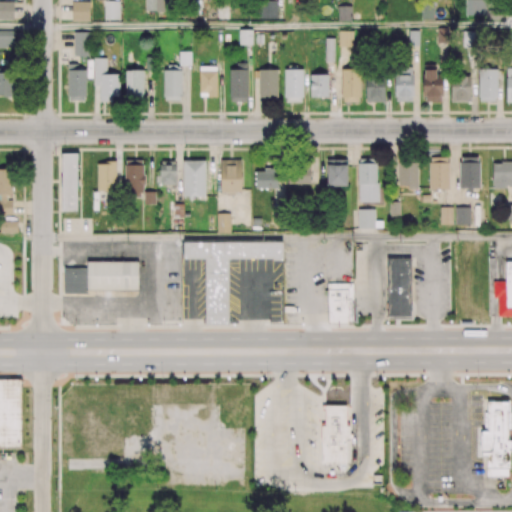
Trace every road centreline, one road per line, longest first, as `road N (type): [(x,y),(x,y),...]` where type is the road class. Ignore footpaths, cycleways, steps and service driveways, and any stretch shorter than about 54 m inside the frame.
road 1 (tertiary): [(511,129),(0,131)]
road 2 (residential): [(43,352),(43,0)]
road 3 (primary): [(313,350),(0,352)]
road 4 (primary): [(505,350),(313,350)]
road 5 (residential): [(43,352),(43,511)]
